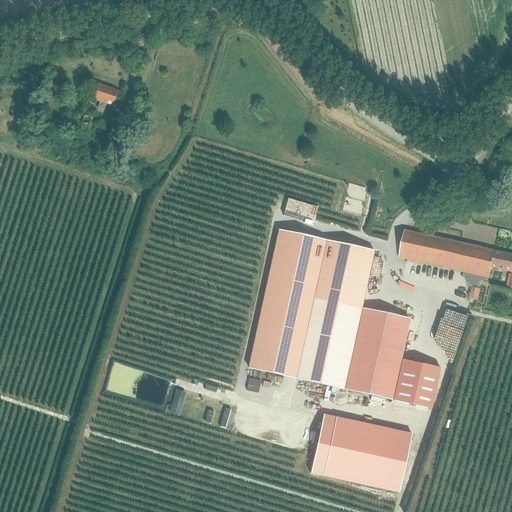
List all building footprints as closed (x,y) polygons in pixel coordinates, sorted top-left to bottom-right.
[(108,105),(113,90),(97,84),(92,100),(98,102),(96,107),(102,109),(104,103),(108,105)] [(124,110),(129,95),(113,90),(108,105),(124,110)] [(78,156),(81,145),(76,143),(72,154),(78,156)] [(319,223),(334,227),(336,222),(320,218),(319,223)] [(327,241),(326,241),(279,230),(248,367),(296,378),(327,241)] [(511,254),(406,231),(400,257),(490,278),(492,267),(511,271),(511,273),(511,275),(511,274),(511,254)] [(373,251),(327,241),(296,378),(392,399),(409,320),(361,310),(373,251)] [(480,289),(479,289),(472,288),(470,299),(478,301),(480,289)] [(176,390),(169,412),(179,415),(186,393),(176,390)] [(399,493),(412,434),(323,415),(310,474),(399,493)]
